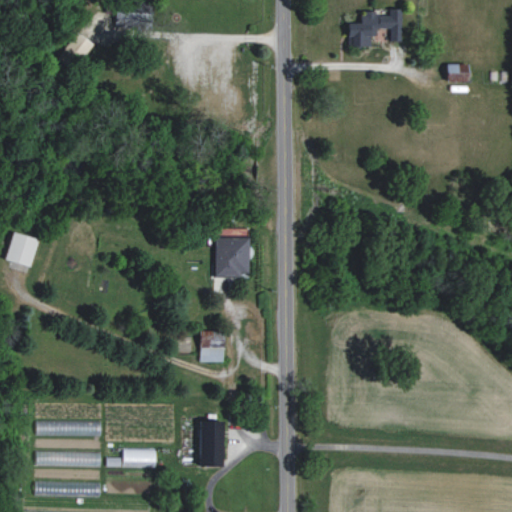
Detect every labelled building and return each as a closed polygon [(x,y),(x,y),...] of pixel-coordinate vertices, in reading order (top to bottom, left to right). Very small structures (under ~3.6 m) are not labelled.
[(114,25),(151,27),(152,2),(115,1),(114,25)] [(347,46),(369,45),(369,36),(376,35),(376,28),(388,27),(389,41),(401,41),(400,12),(375,12),(359,12),(360,22),(346,23),(347,46)] [(91,43),(75,32),(56,58),(71,69),(91,43)] [(466,81),(467,63),(445,63),(445,81),(466,81)] [(247,275),(248,235),(242,235),(242,229),(214,228),(213,274),(247,275)] [(29,266),(37,238),(11,231),(4,259),(29,266)] [(228,276),(213,277),(214,291),(229,291),(228,276)] [(222,361),(222,330),(199,330),(198,361),(222,361)] [(34,420),(34,434),(99,435),(100,421),(34,420)] [(196,421),(221,421),(221,466),(196,466),(196,421)] [(121,447),(121,466),(153,467),(154,447),(121,447)] [(34,449),(34,463),(99,465),(99,451),(34,449)] [(33,480),(33,494),(98,496),(98,482),(33,480)]
